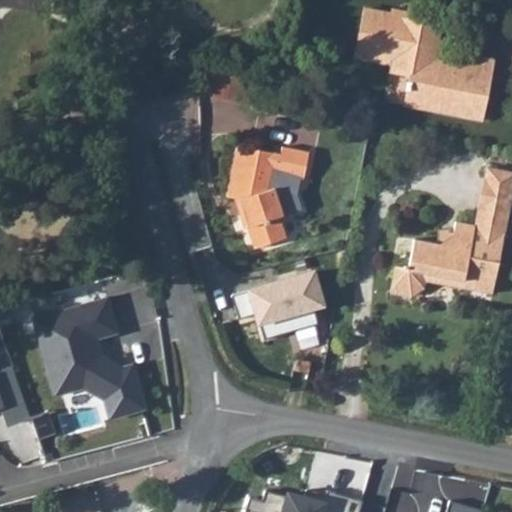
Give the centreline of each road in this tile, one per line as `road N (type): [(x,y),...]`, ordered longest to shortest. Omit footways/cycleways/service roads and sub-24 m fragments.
road 1 (unclassified): [(207,408),(94,0)]
road 2 (unclassified): [(511,461),(207,408)]
